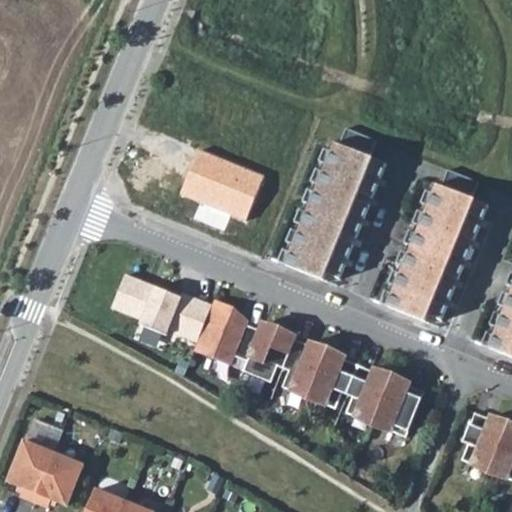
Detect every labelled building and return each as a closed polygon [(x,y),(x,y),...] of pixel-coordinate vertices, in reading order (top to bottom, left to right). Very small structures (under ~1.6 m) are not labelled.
[(290,260),(330,276),(332,270),(350,277),(356,263),(338,256),(340,250),(358,257),(365,243),(346,236),(349,230),(367,237),(373,223),(354,215),(357,210),(375,217),(381,203),(362,196),(365,190),(383,198),(389,184),(371,176),(373,170),(392,178),(397,164),(381,157),(388,141),(357,128),(350,144),(342,141),(338,149),(336,149),(331,161),(333,162),(330,169),(328,168),(323,181),(325,182),(305,228),(303,227),(298,240),(300,241),(297,248),(295,247),(290,260)] [(245,219),(263,175),(202,151),(184,194),(245,219)] [(391,302),(431,318),(434,311),(452,319),(458,305),(440,297),(442,291),(460,299),(466,285),(448,277),(451,271),(469,279),(474,265),(456,257),(459,251),(477,259),(483,245),(464,237),(467,232),(485,239),(491,225),(473,218),(475,212),(493,219),(499,205),(483,198),(489,182),(459,169),(452,186),(444,182),(440,191),(438,190),(433,203),(435,204),(432,211),(430,210),(424,222),(426,224),(407,270),(405,269),(400,282),(402,283),(399,289),(397,289),(391,302)] [(202,343),(217,304),(186,291),(184,294),(129,272),(115,307),(144,320),(142,323),(171,336),(173,331),(202,343)] [(235,306),(219,299),(217,304),(202,343),(200,348),(235,363),(239,354),(252,360),(248,370),(276,381),(283,365),(294,369),(287,386),(341,407),(347,391),(358,395),(351,411),(411,435),(429,390),(267,325),(265,329),(252,324),(252,320),(232,312),(235,306)] [(511,301),(508,311),(506,310),(501,323),(503,324),(500,331),(498,330),(492,343),(511,351),(511,301)] [(476,431),(469,448),(511,465),(511,412),(483,401),(471,429),(476,431)] [(23,503),(37,509),(57,460),(28,447),(11,488),(27,495),(23,503)] [(68,511),(69,511),(86,471),(57,460),(37,509),(45,511),(51,511),(54,506),(68,511)] [(125,511),(127,508),(98,496),(91,511),(125,511)]
